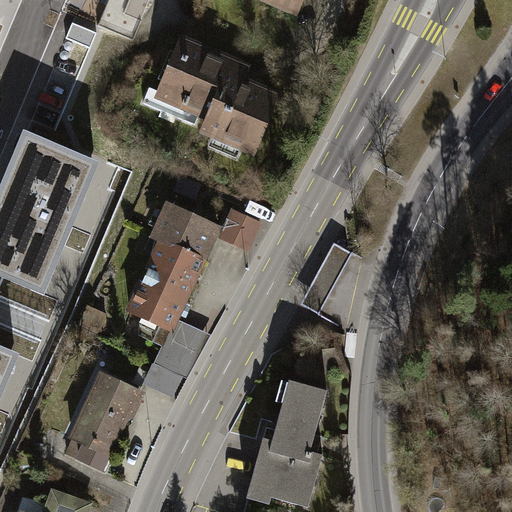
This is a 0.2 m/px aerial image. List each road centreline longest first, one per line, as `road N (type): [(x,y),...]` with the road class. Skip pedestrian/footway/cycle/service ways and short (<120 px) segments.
road 1 (secondary): [(157,511),(202,413),(432,0)]
road 2 (secondary): [(511,79),(454,156),(395,285),(376,368),(378,511)]
